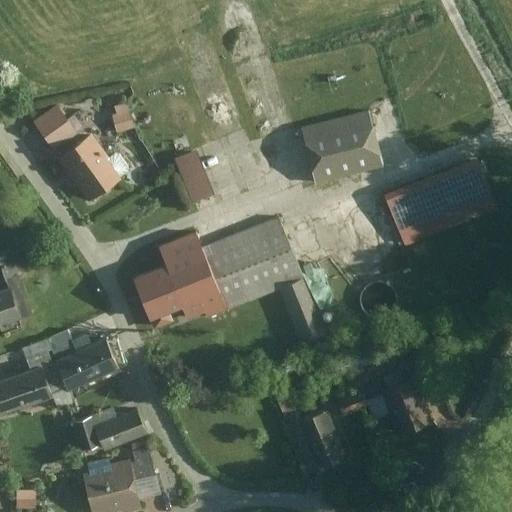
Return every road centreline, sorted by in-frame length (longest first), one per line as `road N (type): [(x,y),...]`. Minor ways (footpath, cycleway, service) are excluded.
road 1 (tertiary): [(221,500),(176,431),(96,253),(2,120)]
road 2 (residential): [(422,511),(511,348)]
